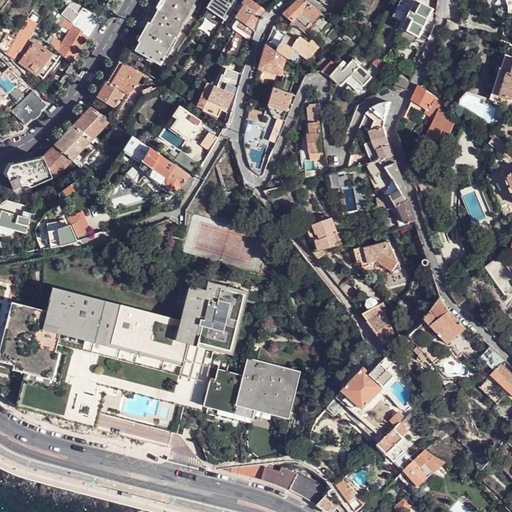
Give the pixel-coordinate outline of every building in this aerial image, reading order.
[(17,0),(9,0),(0,13),(0,16),(4,19),(17,0)] [(164,0),(136,50),(159,64),(196,0),(164,0)] [(236,0),(211,0),(210,3),(206,7),(207,8),(222,18),(225,20),(232,8),(237,0),(236,0)] [(241,3),(237,0),(232,8),(238,12),(235,18),(253,30),(258,15),(250,9),(241,3)] [(253,4),(247,0),(243,0),(241,3),(250,9),(253,4)] [(303,0),(297,0),(283,14),(291,21),(293,21),(291,25),(294,25),(295,25),(302,31),(311,21),(313,23),(322,15),(303,0)] [(372,3),(365,0),(361,0),(358,6),(368,11),(372,3)] [(402,0),(401,0),(393,16),(402,21),(406,23),(406,22),(407,22),(414,7),(414,6),(410,4),(402,0)] [(420,37),(434,10),(418,1),(415,6),(414,6),(414,7),(407,22),(406,22),(406,23),(404,29),(405,30),(418,36),(420,37)] [(62,14),(55,22),(69,34),(63,42),(54,36),(51,36),(47,42),(57,50),(62,54),(64,57),(71,62),(72,63),(89,35),(99,18),(84,8),(75,2),(71,2),(69,4),(62,14)] [(265,10),(254,2),(253,4),(250,9),(258,15),(260,16),(265,10)] [(222,18),(207,8),(201,17),(216,27),(222,18)] [(25,21),(35,27),(38,24),(27,17),(25,21)] [(253,30),(235,18),(230,24),(250,38),(253,30)] [(459,36),(463,26),(447,20),(447,25),(445,30),(459,36)] [(17,53),(19,54),(35,27),(25,21),(15,37),(16,38),(11,47),(18,51),(17,53)] [(400,35),(404,29),(406,23),(402,21),(396,33),(400,35)] [(265,45),(274,52),(275,49),(286,34),(273,26),(265,45)] [(416,42),(418,36),(405,30),(403,35),(403,37),(414,42),(416,42)] [(7,33),(0,44),(0,47),(7,55),(11,47),(16,38),(15,37),(7,33)] [(308,60),(319,46),(311,39),(308,43),(305,41),(302,39),(298,36),(295,40),(286,34),(275,49),(288,58),(293,50),(308,60)] [(353,51),(359,45),(358,44),(351,38),(346,44),(353,51)] [(57,61),(34,43),(20,61),(43,79),(49,72),(53,66),(57,61)] [(280,75),(284,59),(274,52),(265,45),(258,68),(280,75)] [(18,51),(11,47),(7,55),(14,59),(17,53),(18,51)] [(331,56),(328,54),(318,66),(320,69),(329,57),(331,56)] [(383,72),(390,64),(384,59),(380,55),(373,63),(383,72)] [(511,57),(505,55),(501,68),(500,68),(500,69),(511,72),(511,57)] [(197,62),(190,57),(182,70),(189,75),(197,62)] [(320,69),(323,71),(332,61),(329,57),(320,69)] [(331,77),(341,86),(349,78),(352,75),(360,66),(354,60),(349,65),(344,71),(339,67),(331,77)] [(118,61),(105,80),(122,91),(126,93),(127,93),(134,88),(141,75),(118,61)] [(331,77),(339,67),(332,61),(323,71),(323,72),(331,77)] [(344,71),(349,65),(344,61),(339,67),(344,71)] [(360,66),(352,75),(363,86),(364,87),(372,78),(360,66)] [(223,74),(238,81),(240,74),(225,68),(223,74)] [(511,106),(511,100),(502,97),(509,76),(511,76),(511,73),(511,72),(500,69),(491,100),(511,106)] [(1,74),(13,87),(15,85),(18,82),(7,70),(1,74)] [(393,90),(395,90),(396,91),(400,92),(404,91),(407,88),(411,81),(401,73),(393,90)] [(13,87),(1,74),(0,75),(0,101),(9,93),(14,88),(13,87)] [(216,87),(225,90),(228,84),(236,87),(238,80),(238,81),(223,74),(222,74),(216,87)] [(352,75),(349,78),(353,81),(350,84),(358,92),(363,86),(352,75)] [(502,97),(511,100),(511,76),(509,76),(502,97)] [(105,80),(97,95),(109,102),(114,105),(122,91),(105,80)] [(207,82),(204,89),(210,92),(213,85),(207,82)] [(228,84),(225,90),(233,94),(236,87),(228,84)] [(14,88),(9,93),(18,101),(22,97),(25,95),(15,85),(13,87),(14,88)] [(144,96),(162,88),(157,85),(156,87),(154,86),(152,88),(150,86),(141,90),(144,96)] [(216,87),(213,85),(210,92),(207,99),(222,105),(226,108),(233,94),(225,90),(216,87)] [(422,88),(418,86),(412,100),(427,111),(428,111),(434,100),(436,97),(425,91),(422,88)] [(283,120),(287,111),(292,95),(273,88),(268,105),(267,106),(267,108),(268,109),(268,111),(269,112),(269,113),(270,114),(271,115),(272,116),(274,116),(283,120)] [(207,99),(210,92),(204,89),(197,106),(203,109),(207,99)] [(12,111),(26,124),(46,106),(33,91),(24,99),(12,111)] [(109,102),(97,95),(92,104),(103,111),(109,102)] [(10,109),(12,111),(24,99),(22,97),(18,101),(10,109)] [(445,103),(438,99),(436,97),(434,100),(428,111),(436,117),(441,109),(442,110),(445,103)] [(203,109),(217,116),(218,115),(222,105),(207,99),(203,109)] [(366,114),(366,115),(375,122),(371,132),(384,129),(385,121),(390,102),(385,103),(382,104),(371,109),(366,114)] [(308,108),(310,123),(320,122),(318,104),(311,104),(310,106),(308,108)] [(73,125),(90,141),(93,138),(101,130),(110,120),(91,106),(73,125)] [(193,138),(197,130),(194,128),(197,124),(199,120),(179,107),(173,115),(178,118),(172,127),(188,138),(190,136),(193,138)] [(441,109),(436,117),(435,120),(427,136),(438,141),(443,131),(451,134),(458,120),(442,110),(441,109)] [(248,119),(254,121),(262,123),(265,113),(250,110),(248,119)] [(428,111),(427,111),(426,114),(435,120),(436,117),(428,111)] [(172,127),(178,118),(173,115),(167,124),(169,126),(172,127)] [(119,122),(126,127),(131,121),(124,116),(119,122)] [(280,143),(282,121),(267,119),(265,142),(280,143)] [(116,124),(110,120),(101,130),(106,134),(116,124)] [(219,122),(212,133),(218,137),(225,126),(219,122)] [(311,134),(321,133),(320,122),(310,123),(311,134)] [(54,144),(73,160),(82,150),(90,141),(73,125),(54,144)] [(380,160),(394,157),(384,129),(371,132),(374,141),(365,144),(372,162),(377,161),(380,160)] [(211,150),(216,141),(209,136),(211,133),(212,133),(209,131),(201,144),(211,150)] [(321,152),(323,152),(321,133),(311,134),(307,135),(309,153),(321,152)] [(132,136),(122,150),(126,153),(138,161),(141,163),(142,161),(150,148),(132,136)] [(490,145),(507,159),(511,151),(511,148),(495,137),(490,145)] [(51,179),(53,182),(73,160),(54,144),(42,158),(51,179)] [(150,148),(142,161),(150,166),(165,177),(165,186),(173,192),(181,187),(189,175),(150,148)] [(73,160),(78,165),(87,155),(82,150),(73,160)] [(190,171),(197,162),(181,151),(174,160),(190,171)] [(321,152),(309,153),(310,160),(322,159),(321,152)] [(138,161),(126,153),(124,155),(132,160),(130,163),(133,165),(134,166),(136,164),(138,161)] [(365,154),(351,156),(348,166),(364,162),(365,154)] [(397,163),(394,157),(380,160),(377,161),(385,167),(397,163)] [(31,187),(51,179),(42,158),(10,165),(6,172),(13,189),(24,184),(29,187),(31,187)] [(150,166),(142,161),(141,163),(139,166),(139,167),(145,173),(150,166)] [(368,166),(372,174),(376,176),(387,169),(385,167),(377,161),(372,162),(370,163),(368,166)] [(397,163),(385,167),(387,169),(399,189),(391,195),(398,207),(399,207),(410,200),(397,163)] [(425,167),(415,170),(426,203),(436,200),(425,167)] [(69,186),(58,194),(60,198),(61,201),(74,193),(69,186)] [(269,197),(277,208),(289,202),(285,193),(269,197)] [(48,203),(52,208),(56,206),(58,203),(59,199),(59,198),(60,198),(58,194),(48,203)] [(384,197),(376,198),(378,210),(383,209),(390,209),(384,197)] [(56,214),(63,209),(61,202),(61,201),(60,198),(59,198),(59,199),(58,203),(56,206),(52,208),(56,214)] [(2,210),(22,215),(23,211),(24,209),(16,207),(17,203),(4,200),(2,210)] [(406,223),(416,220),(410,200),(399,207),(402,214),(406,223)] [(35,222),(38,223),(45,212),(47,210),(48,209),(43,206),(41,210),(40,210),(35,222)] [(0,225),(26,233),(30,218),(22,215),(2,210),(0,209),(0,210),(0,225)] [(81,211),(68,217),(78,240),(92,235),(81,211)] [(406,223),(402,214),(395,216),(399,226),(406,223)] [(316,218),(301,224),(304,231),(307,229),(307,227),(317,223),(316,218)] [(332,234),(338,233),(332,218),(326,220),(332,234)] [(317,223),(307,227),(307,229),(312,241),(313,243),(317,241),(318,247),(319,250),(323,249),(346,243),(342,232),(338,233),(332,234),(326,220),(317,223)] [(46,223),(48,231),(57,229),(62,227),(59,221),(46,223)] [(77,241),(70,225),(62,227),(57,229),(59,239),(60,245),(77,241)] [(49,240),(59,239),(57,229),(48,231),(49,240)] [(307,243),(312,241),(307,229),(304,231),(302,231),(307,243)] [(50,247),(60,245),(59,239),(49,240),(50,247)] [(392,273),(399,263),(389,242),(364,248),(369,265),(378,263),(392,273)] [(369,265),(364,248),(355,251),(358,263),(362,262),(363,268),(369,266),(369,265)] [(326,254),(323,249),(319,250),(312,252),(318,259),(326,254)] [(333,274),(342,285),(352,277),(343,266),(333,274)] [(330,274),(340,288),(342,285),(333,274),(330,274)] [(187,344),(231,355),(248,292),(207,282),(205,290),(189,286),(180,320),(175,340),(187,344)] [(461,285),(451,294),(459,305),(470,297),(461,285)] [(0,322),(9,289),(0,286),(0,322)] [(161,349),(171,318),(52,287),(46,311),(42,329),(58,334),(181,366),(184,358),(161,349)] [(442,298),(425,321),(433,329),(447,344),(466,328),(466,327),(450,310),(442,298)] [(58,339),(58,334),(42,329),(46,311),(11,302),(0,344),(0,361),(13,365),(12,370),(25,373),(52,380),(60,352),(54,351),(57,344),(58,339)] [(368,322),(385,345),(397,336),(392,324),(390,321),(386,313),(387,313),(387,309),(384,302),(363,314),(368,321),(368,322)] [(161,349),(184,358),(187,344),(175,340),(180,320),(171,318),(161,349)] [(431,330),(433,329),(425,321),(424,323),(431,330)] [(424,337),(417,330),(409,337),(412,340),(404,347),(411,354),(415,351),(419,355),(423,352),(434,364),(440,358),(434,352),(433,353),(428,348),(429,347),(422,339),(424,337)] [(82,350),(84,345),(58,339),(57,344),(82,350)] [(210,378),(180,370),(179,375),(82,350),(57,344),(54,351),(60,352),(52,380),(25,373),(22,385),(16,407),(96,428),(98,420),(100,413),(110,378),(185,401),(179,425),(188,428),(195,430),(203,406),(210,378)] [(215,380),(217,370),(218,369),(243,375),(247,358),(231,355),(187,344),(184,358),(181,366),(180,370),(210,378),(215,380)] [(481,357),(496,370),(502,364),(506,359),(491,346),(481,357)] [(382,365),(388,370),(394,363),(387,357),(382,365)] [(300,372),(247,358),(243,375),(242,379),(235,405),(254,410),(288,419),(300,372)] [(381,364),(371,374),(379,381),(389,371),(388,370),(382,365),(381,364)] [(511,372),(502,364),(496,370),(490,376),(511,396),(511,372)] [(353,375),(357,377),(364,370),(361,367),(353,375)] [(359,406),(364,410),(386,387),(379,381),(371,374),(365,368),(364,370),(357,377),(344,392),(349,397),(359,406)] [(218,369),(217,370),(215,380),(210,378),(203,406),(252,419),(254,410),(235,405),(242,379),(243,375),(218,369)] [(395,377),(389,371),(379,381),(386,387),(395,377)] [(461,388),(461,386),(451,384),(446,388),(448,391),(451,393),(452,393),(454,392),(456,393),(460,390),(461,388)] [(355,410),(359,406),(349,397),(345,401),(355,410)] [(393,420),(399,426),(401,425),(406,419),(401,413),(393,420)] [(396,429),(402,435),(404,433),(407,431),(401,425),(399,426),(396,429)] [(379,445),(388,455),(399,444),(405,438),(402,435),(396,429),(385,440),(381,444),(379,445)] [(406,451),(399,444),(388,455),(395,461),(406,451)] [(377,447),(392,464),(395,461),(388,455),(379,445),(377,447)] [(419,486),(445,463),(431,456),(426,450),(420,455),(419,458),(405,471),(409,475),(415,482),(419,486)] [(395,461),(405,471),(419,458),(414,453),(411,455),(406,451),(395,461)] [(266,467),(280,471),(282,467),(284,461),(267,463),(266,467)] [(221,469),(262,480),(266,467),(267,463),(221,469)] [(290,490),(298,473),(282,467),(280,471),(266,467),(262,480),(290,490)] [(304,497),(316,505),(323,497),(330,492),(330,491),(333,489),(299,472),(298,473),(290,490),(304,497)] [(404,480),(410,487),(415,482),(409,475),(404,480)] [(349,502),(359,494),(345,478),(337,485),(349,502)] [(316,505),(325,511),(341,511),(331,503),(323,497),(316,505)] [(396,507),(400,511),(404,511),(412,505),(405,498),(396,507)]
